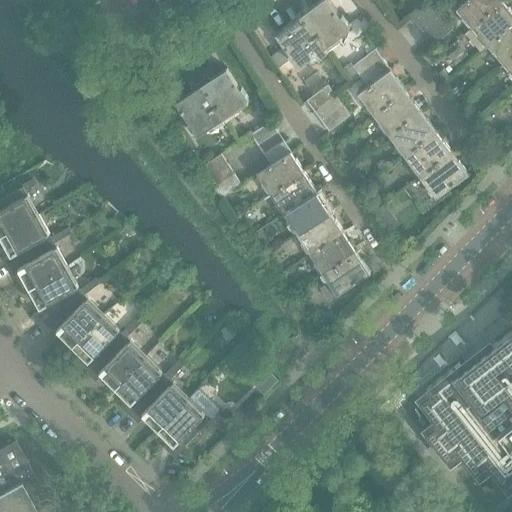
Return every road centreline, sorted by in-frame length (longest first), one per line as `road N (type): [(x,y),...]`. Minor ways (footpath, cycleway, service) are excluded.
road 1 (residential): [(250,475),(511,208)]
road 2 (residential): [(388,268),(227,16)]
road 3 (residential): [(487,168),(364,0)]
road 4 (residential): [(153,511),(16,377)]
road 5 (residential): [(227,16),(181,46),(156,48),(138,39),(112,0)]
